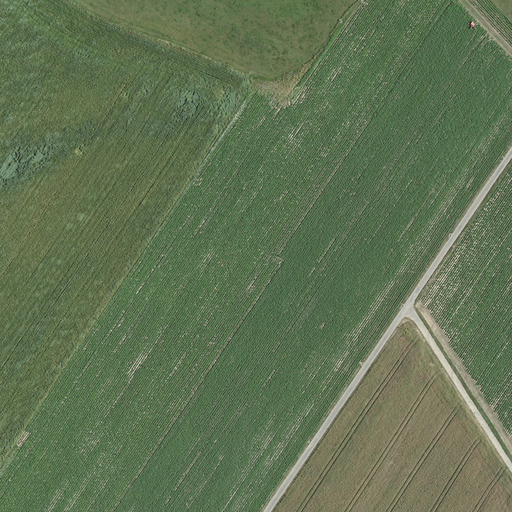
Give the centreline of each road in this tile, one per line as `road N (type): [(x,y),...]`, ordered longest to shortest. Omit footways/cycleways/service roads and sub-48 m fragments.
road 1 (track): [(268,511),(511,154)]
road 2 (track): [(408,306),(511,468)]
